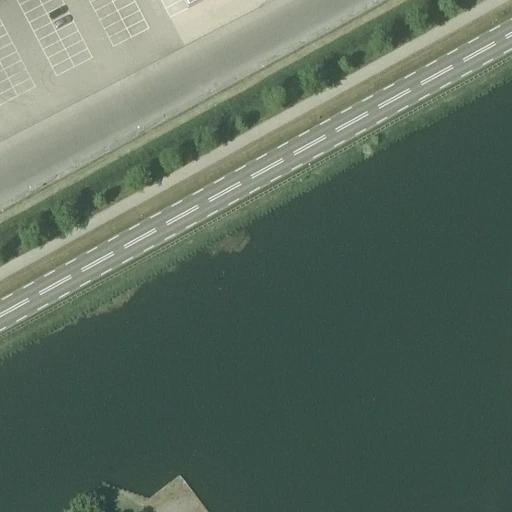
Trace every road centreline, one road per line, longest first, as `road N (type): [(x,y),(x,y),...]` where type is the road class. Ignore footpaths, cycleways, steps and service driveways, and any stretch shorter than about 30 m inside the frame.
road 1 (secondary): [(0,316),(511,36)]
road 2 (unknown): [(72,130),(3,3)]
